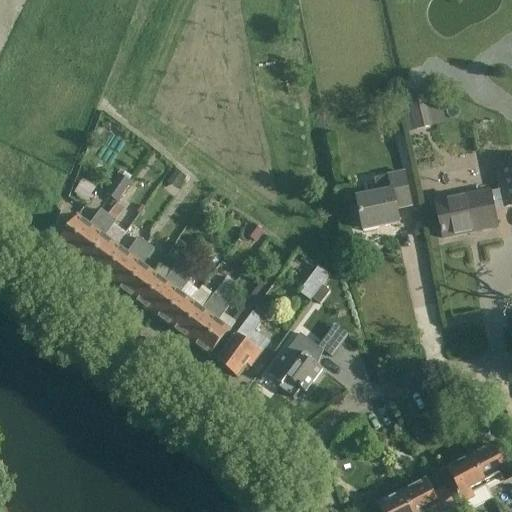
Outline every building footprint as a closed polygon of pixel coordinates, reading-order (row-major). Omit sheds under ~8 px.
[(416,130),(432,127),(425,97),(409,101),(416,130)] [(503,191),(436,204),(443,239),(498,228),(493,208),(505,205),(506,208),(511,206),(511,161),(497,164),(503,191)] [(377,195),(357,199),(364,233),(401,226),(398,210),(411,207),(405,174),(374,180),(377,195)] [(119,175),(106,195),(118,203),(131,183),(119,175)] [(79,259),(97,273),(117,247),(105,238),(117,222),(116,221),(124,210),(117,205),(109,216),(110,217),(79,259)] [(59,245),(79,259),(110,217),(109,216),(102,211),(90,227),(79,219),(59,245)] [(97,273),(116,287),(148,244),(139,238),(127,254),(117,247),(97,273)] [(116,287),(134,301),(154,274),(143,266),(155,249),(148,244),(116,287)] [(297,292),(317,266),(303,256),(281,285),(305,303),(307,300),(297,292)] [(134,301),(153,315),(184,273),(177,267),(165,283),(154,274),(134,301)] [(318,269),(299,294),(311,302),(313,300),(323,286),(330,277),(318,269)] [(153,315),(171,328),(191,302),(181,294),(192,279),(184,273),(153,315)] [(323,286),(313,300),(320,305),(331,291),(323,286)] [(171,328),(190,342),(221,300),(215,295),(203,311),(191,302),(171,328)] [(190,342),(209,356),(229,330),(219,323),(231,307),(221,300),(190,342)] [(237,335),(218,361),(239,377),(247,366),(251,368),(261,353),(270,342),(267,340),(257,332),(261,326),(260,318),(253,313),(237,335)] [(332,358),(349,335),(335,324),(318,347),(332,358)] [(323,352),(300,335),(270,375),(282,384),(279,388),(294,399),(302,388),(307,392),(323,370),(318,367),(323,352)] [(473,459),(488,487),(502,480),(504,483),(511,478),(511,471),(506,460),(502,461),(495,447),(473,459)] [(455,487),(467,511),(470,511),(494,500),(487,487),(488,487),(473,459),(451,470),(458,485),(455,487)] [(426,483),(404,495),(412,511),(457,511),(445,488),(432,495),(426,483)] [(383,511),(412,511),(404,495),(381,506),(383,511)]
